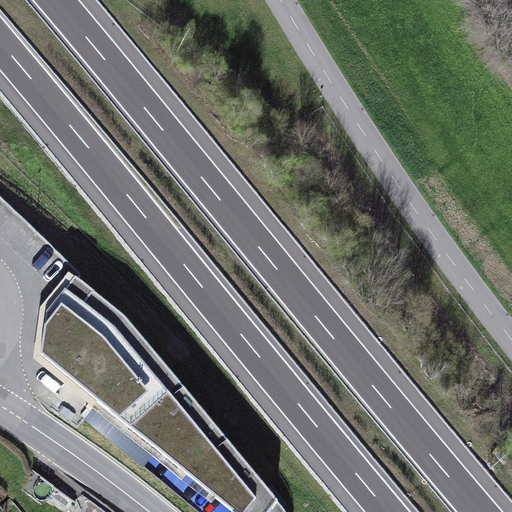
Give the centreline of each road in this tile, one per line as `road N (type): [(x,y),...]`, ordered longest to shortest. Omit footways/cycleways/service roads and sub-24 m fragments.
road 1 (motorway): [(484,511),(54,0)]
road 2 (motorway): [(0,50),(385,511)]
road 3 (residential): [(280,0),(355,126),(511,339)]
road 4 (primary): [(147,511),(0,406)]
